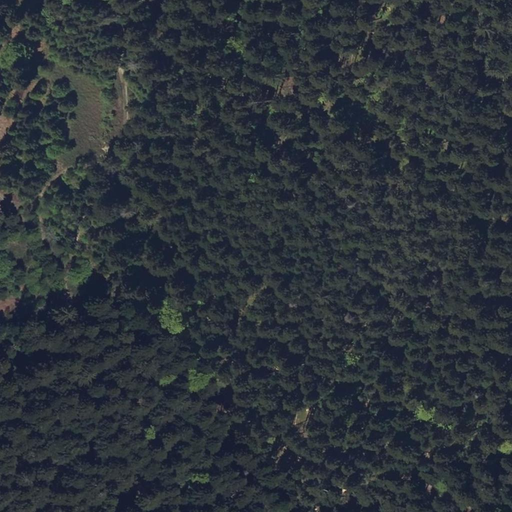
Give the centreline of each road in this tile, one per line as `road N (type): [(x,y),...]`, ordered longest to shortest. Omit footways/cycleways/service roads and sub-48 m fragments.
road 1 (track): [(291,0),(353,153),(431,488),(511,509)]
road 2 (track): [(434,511),(431,488),(194,395),(116,319),(62,284)]
road 3 (track): [(115,0),(150,116),(62,284),(86,323)]
road 4 (track): [(36,511),(86,323)]
road 5 (track): [(144,134),(40,198),(44,241)]
